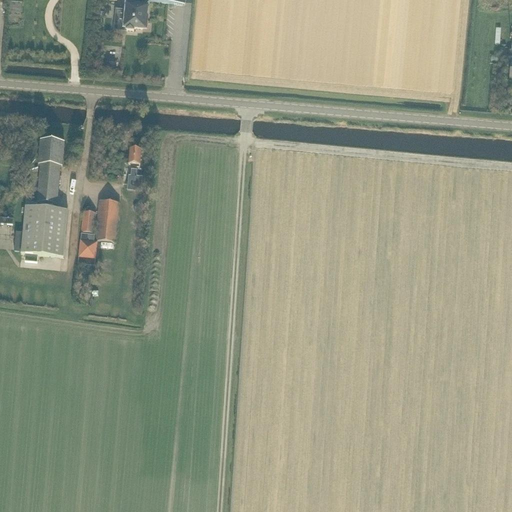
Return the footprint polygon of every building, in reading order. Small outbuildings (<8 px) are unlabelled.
[(184,7),(185,0),(138,0),(138,8),(127,7),(126,14),(124,14),(125,12),(124,12),(122,29),(127,29),(127,32),(134,33),(134,30),(143,31),(144,16),(147,16),(148,9),(145,9),(145,3),(184,7)] [(62,168),(64,145),(41,143),(39,166),(40,166),(37,204),(57,206),(60,168),(62,168)] [(140,167),(141,152),(130,150),(129,166),(131,166),(130,177),(128,177),(128,183),(136,184),(137,178),(135,178),(136,169),(138,169),(138,167),(140,167)] [(122,176),(124,156),(110,155),(108,174),(122,176)] [(116,245),(119,205),(100,203),(97,235),(94,235),(95,215),(83,213),(78,267),(96,268),(98,243),(116,245)] [(64,260),(68,214),(22,210),(22,214),(25,215),(21,256),(64,260)]
